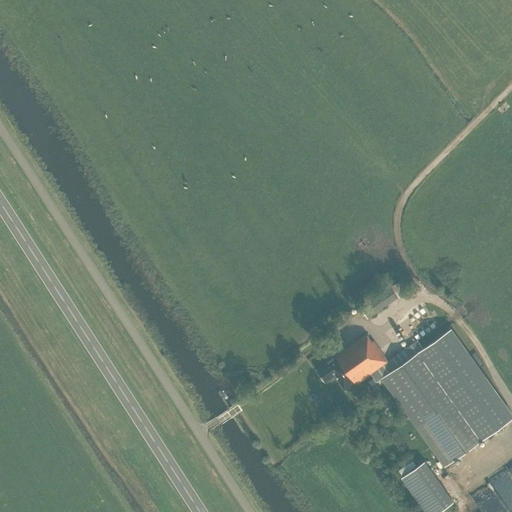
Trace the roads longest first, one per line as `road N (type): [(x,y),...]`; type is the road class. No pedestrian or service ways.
road 1 (unclassified): [(249,511),(0,127)]
road 2 (track): [(511,407),(416,273),(399,235),(412,187),(511,89)]
road 3 (trunk): [(199,511),(0,202)]
road 4 (track): [(245,399),(359,313)]
